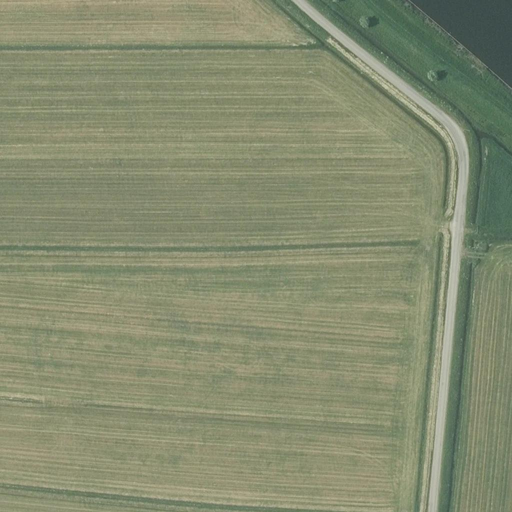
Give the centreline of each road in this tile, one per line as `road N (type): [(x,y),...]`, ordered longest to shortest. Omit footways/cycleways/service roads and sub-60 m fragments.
road 1 (unclassified): [(431,511),(460,140),(445,119),(297,0)]
road 2 (track): [(511,123),(361,0)]
